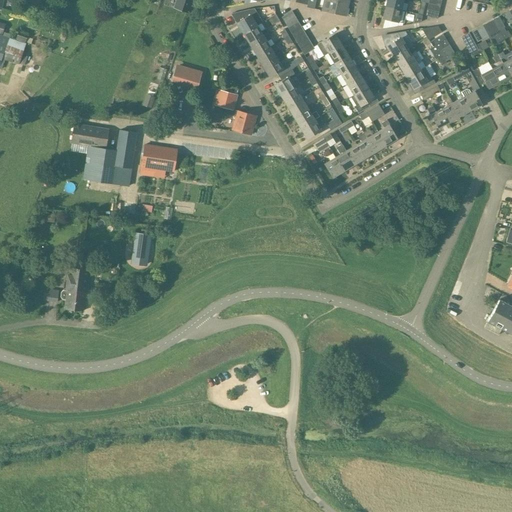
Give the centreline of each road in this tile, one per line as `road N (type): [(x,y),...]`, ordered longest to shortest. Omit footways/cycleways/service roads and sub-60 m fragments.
road 1 (unclassified): [(192,323),(202,332),(268,321),(288,336),(296,356),(291,462),(329,511)]
road 2 (unclassified): [(410,331),(323,299),(258,293),(192,323)]
road 3 (unclassified): [(192,323),(144,356),(98,369),(0,358)]
road 4 (residential): [(502,172),(466,321),(500,343)]
road 5 (residential): [(424,148),(325,202),(282,139)]
road 6 (unclassified): [(410,331),(484,164)]
road 7 (residential): [(424,148),(365,47),(366,0)]
road 8 (residential): [(282,139),(214,26),(213,0)]
